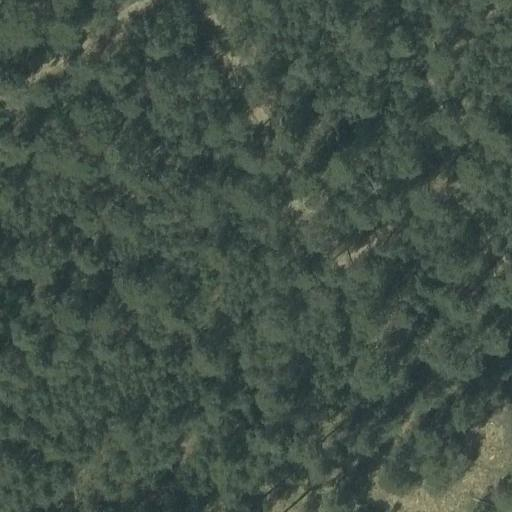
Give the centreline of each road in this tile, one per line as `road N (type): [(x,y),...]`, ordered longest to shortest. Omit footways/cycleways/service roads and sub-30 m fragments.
road 1 (track): [(212,0),(240,57),(284,195),(317,240),(343,256),(367,252),(406,203),(451,196),(511,242)]
road 2 (track): [(0,116),(167,0)]
